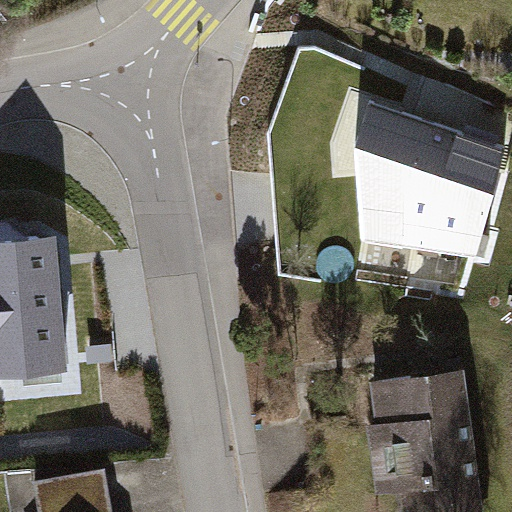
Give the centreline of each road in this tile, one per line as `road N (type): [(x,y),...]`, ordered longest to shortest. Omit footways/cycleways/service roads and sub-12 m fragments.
road 1 (residential): [(130,66),(153,145),(219,511)]
road 2 (residential): [(0,88),(130,66)]
